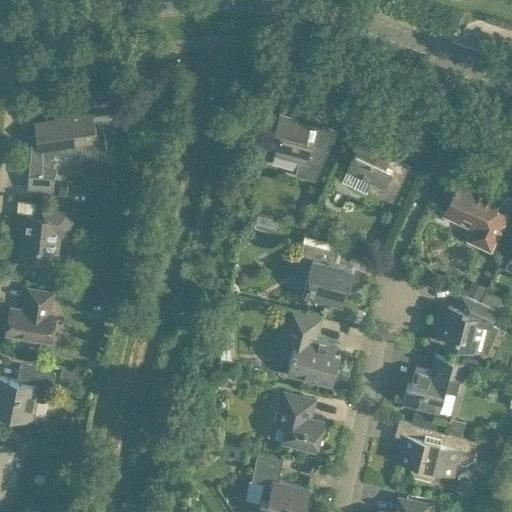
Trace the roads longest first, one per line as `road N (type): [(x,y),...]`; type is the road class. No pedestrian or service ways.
road 1 (tertiary): [(0,26),(282,1),(338,10),(458,54)]
road 2 (residential): [(0,73),(209,43),(294,47),(437,99)]
road 3 (residential): [(347,511),(391,299)]
